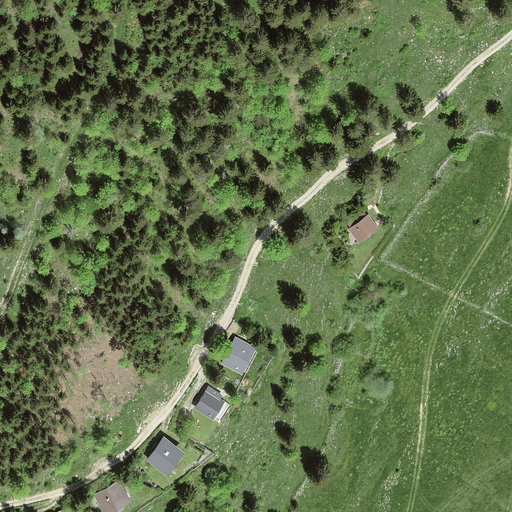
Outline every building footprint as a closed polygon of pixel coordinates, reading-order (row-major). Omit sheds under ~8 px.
[(369,215),(349,230),(359,245),(380,230),(369,215)] [(260,348),(236,336),(222,363),(246,376),(260,348)] [(208,391),(196,408),(216,421),(227,404),(208,391)] [(165,437),(148,459),(171,476),(188,454),(165,437)] [(121,479),(95,494),(105,511),(116,511),(134,502),(121,479)]
